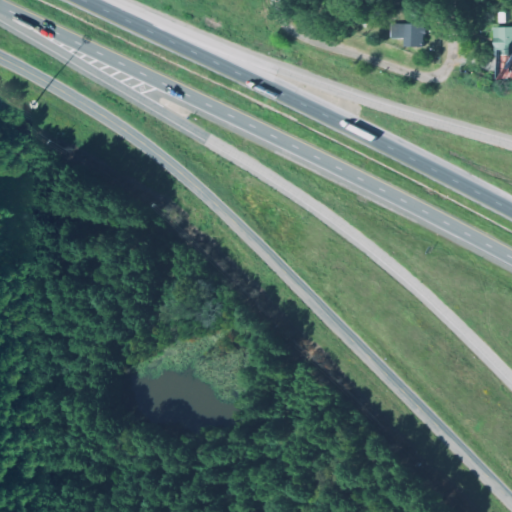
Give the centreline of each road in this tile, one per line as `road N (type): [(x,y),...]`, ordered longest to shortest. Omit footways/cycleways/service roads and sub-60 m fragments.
road 1 (tertiary): [(511,500),(201,188),(115,120),(0,56)]
road 2 (motorway): [(0,14),(325,211),(511,378)]
road 3 (motorway): [(0,4),(511,255)]
road 4 (motorway): [(511,208),(85,0)]
road 5 (motorway): [(511,140),(349,94),(103,0)]
road 6 (residential): [(453,0),(455,64),(437,76),(282,26),(272,4)]
